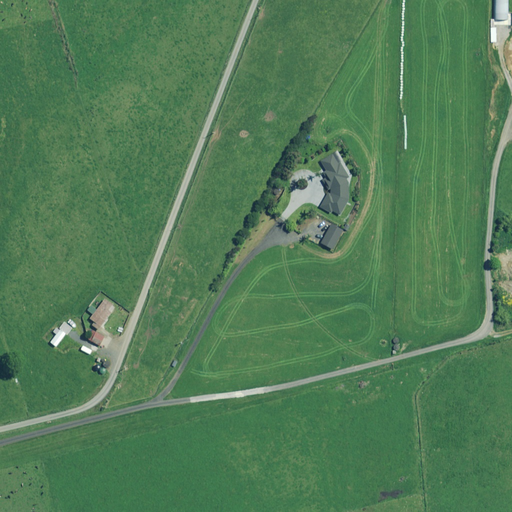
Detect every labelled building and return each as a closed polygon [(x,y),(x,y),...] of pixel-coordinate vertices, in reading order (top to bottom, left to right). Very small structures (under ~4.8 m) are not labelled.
[(507,20),(507,0),(494,0),(494,20),(507,20)] [(349,178),(334,154),(321,162),(326,172),(323,174),(326,179),(322,181),(329,192),(321,208),(331,214),(332,212),(340,216),(347,202),(348,184),(346,180),(349,178)] [(343,231),(331,225),(321,244),(333,250),(343,231)] [(104,299),(97,310),(91,306),(88,312),(93,315),(91,320),(94,322),(92,326),(99,331),(115,306),(104,299)] [(107,347),(111,341),(92,330),(87,339),(100,346),(101,344),(107,347)]
